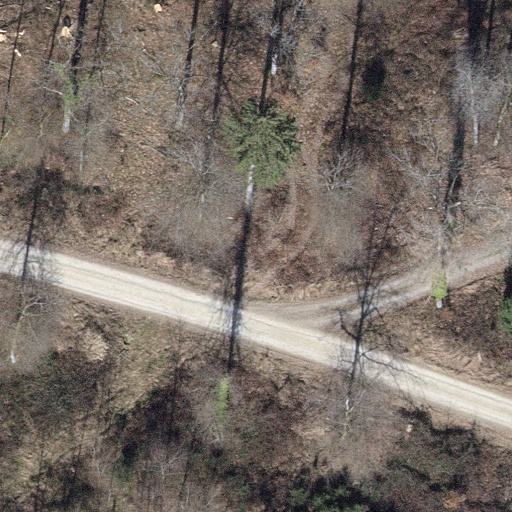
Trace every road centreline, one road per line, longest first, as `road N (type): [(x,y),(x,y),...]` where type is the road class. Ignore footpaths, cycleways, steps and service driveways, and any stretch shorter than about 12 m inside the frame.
road 1 (track): [(511,379),(312,291),(0,192)]
road 2 (track): [(312,291),(511,234)]
